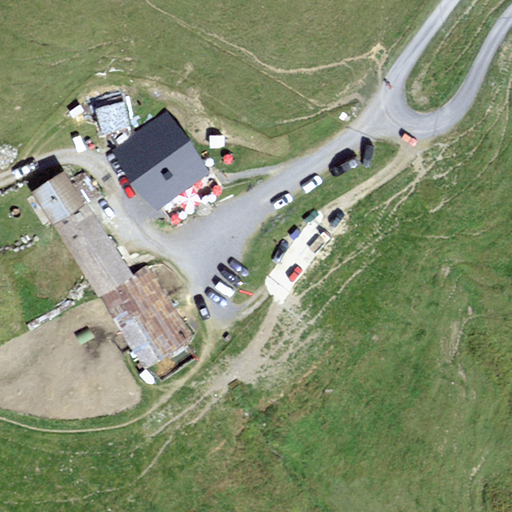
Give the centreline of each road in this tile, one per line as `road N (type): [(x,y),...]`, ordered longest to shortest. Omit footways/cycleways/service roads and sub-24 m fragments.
road 1 (track): [(0,178),(75,157),(107,176),(146,232),(196,251)]
road 2 (track): [(402,115),(421,125),(459,106),(511,16)]
road 3 (track): [(451,0),(398,78),(402,115)]
